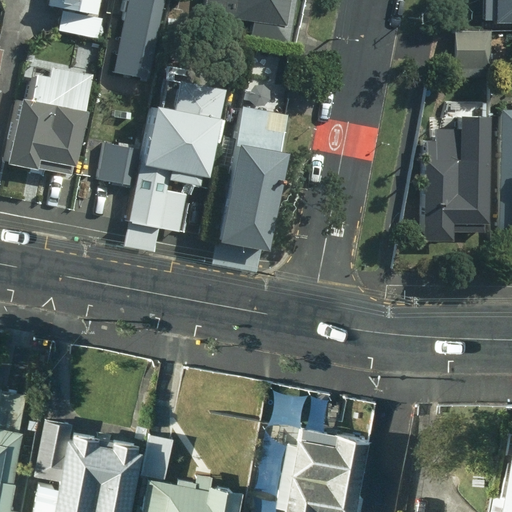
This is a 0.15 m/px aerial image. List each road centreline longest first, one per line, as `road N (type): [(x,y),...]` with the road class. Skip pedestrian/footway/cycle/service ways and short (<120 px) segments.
road 1 (residential): [(370,0),(309,323)]
road 2 (tertiary): [(309,323),(0,263)]
road 3 (tertiary): [(511,339),(309,323)]
